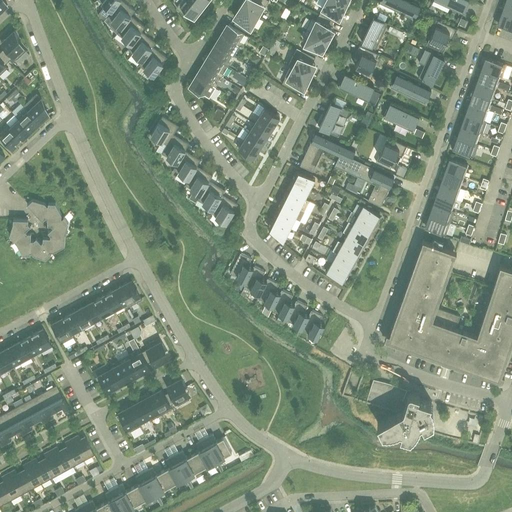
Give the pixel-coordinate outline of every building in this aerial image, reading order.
[(99,0),(112,10),(119,0),(99,0)] [(107,16),(121,27),(131,15),(135,9),(123,0),(119,0),(112,10),(107,16)] [(201,7),(192,0),(182,0),(177,7),(185,14),(187,12),(193,17),(201,7)] [(244,0),(241,5),(259,16),(269,0),(268,0),(244,0)] [(334,0),(326,0),(319,14),(333,21),(336,15),(339,16),(345,5),(334,0)] [(409,0),(380,0),(379,3),(414,19),(421,5),(409,0)] [(434,0),(443,0),(464,10),(465,10),(469,0),(433,0),(434,0)] [(504,8),(503,12),(511,15),(511,2),(507,1),(506,2),(505,2),(503,7),(504,8)] [(237,18),(234,23),(249,33),(259,16),(241,5),(234,16),(237,18)] [(499,24),(511,29),(511,15),(503,12),(501,17),(500,17),(498,22),(499,23),(499,24)] [(319,14),(311,31),(328,39),(333,28),(330,27),(333,21),(319,14)] [(117,33),(132,44),(142,31),(146,26),(131,15),(121,27),(117,33)] [(374,16),(362,42),(376,48),(388,22),(374,16)] [(458,23),(464,25),(467,20),(461,17),(458,23)] [(429,39),(443,45),(447,37),(452,40),(457,28),(438,19),(438,20),(435,19),(430,30),(433,31),(429,39)] [(222,35),(237,44),(238,44),(241,46),(242,43),(240,41),(244,34),(229,24),(222,35)] [(328,39),(311,31),(306,29),(298,46),(316,55),(319,49),(322,51),(328,39)] [(9,60),(12,58),(14,56),(17,58),(26,50),(17,40),(19,38),(14,30),(1,42),(5,47),(1,51),(9,60)] [(128,49),(142,60),(153,46),(156,42),(142,31),(132,44),(128,49)] [(237,44),(222,35),(216,45),(230,54),(234,56),(236,53),(232,51),(237,44)] [(379,53),(359,44),(354,55),(359,58),(355,66),(370,72),(379,53)] [(230,54),(216,45),(210,55),(224,64),(228,66),(230,63),(226,61),(230,54)] [(263,45),(260,51),(266,54),(269,48),(263,45)] [(417,45),(414,51),(420,54),(423,48),(417,45)] [(139,64),(154,75),(168,57),(153,46),(142,60),(139,64)] [(301,50),(293,67),(310,75),(315,64),(312,63),(315,57),(301,50)] [(0,74),(8,67),(5,64),(9,60),(1,51),(0,51),(0,74)] [(418,77),(432,83),(433,83),(445,57),(430,51),(418,77)] [(253,54),(249,60),(255,63),(258,57),(253,54)] [(224,64),(210,55),(204,65),(219,75),(222,77),(224,74),(219,71),(224,64)] [(484,64),(483,69),(502,76),(507,64),(487,57),(486,59),(485,58),(483,64),(484,64)] [(219,75),(204,65),(198,76),(213,85),(216,87),(218,84),(215,82),(219,75)] [(282,83),(298,91),(301,85),(304,87),(310,75),(293,67),(291,66),(282,83)] [(480,75),(479,80),(495,86),(499,75),(502,76),(483,69),(482,70),(481,69),(479,75),(480,75)] [(340,83),(369,97),(374,86),(345,73),(340,83)] [(425,103),(431,89),(397,73),(390,86),(391,87),(393,83),(426,99),(424,102),(425,103)] [(242,74),(238,81),(244,85),(248,78),(242,74)] [(191,86),(204,94),(205,94),(209,97),(211,94),(206,91),(211,84),(213,85),(198,76),(191,86)] [(476,87),(474,92),(491,97),(495,86),(479,80),(478,81),(477,81),(475,86),(476,87)] [(236,84),(232,90),(238,93),(241,88),(236,84)] [(472,98),(470,103),(487,109),(491,97),(474,92),(474,93),(473,92),(471,97),(472,98)] [(11,93),(7,97),(13,104),(18,99),(15,95),(14,96),(11,93)] [(37,101),(28,110),(27,110),(40,123),(42,121),(49,114),(42,107),(45,105),(41,97),(37,101)] [(319,127),(333,134),(345,108),(331,101),(319,127)] [(414,127),(419,116),(390,102),(387,101),(385,106),(387,108),(383,117),(396,123),(397,119),(414,127)] [(468,109),(466,114),(486,121),(487,121),(483,119),(487,109),(470,103),(470,104),(469,103),(467,109),(468,109)] [(16,116),(18,118),(19,118),(31,131),(38,125),(40,123),(27,110),(28,110),(25,107),(16,116)] [(283,125),(268,114),(263,122),(277,132),(283,125)] [(464,121),(462,125),(482,133),(486,121),(466,114),(466,115),(465,115),(463,120),(464,121)] [(151,134),(167,144),(174,133),(179,125),(163,115),(151,134)] [(18,118),(10,126),(22,139),(31,131),(19,118),(18,118)] [(277,132),(263,122),(257,130),(272,140),(277,132)] [(8,123),(7,123),(0,130),(0,133),(13,148),(22,139),(10,126),(8,123)] [(460,132),(458,137),(478,144),(479,143),(475,142),(478,132),(482,133),(462,125),(462,126),(461,126),(459,131),(460,132)] [(415,126),(414,133),(423,137),(425,131),(415,126)] [(272,140),(257,130),(251,138),(266,148),(272,140)] [(315,131),(311,140),(321,144),(320,145),(331,150),(336,141),(315,131)] [(162,152),(177,162),(185,150),(189,143),(174,133),(167,144),(162,152)] [(393,162),(397,154),(402,156),(407,145),(388,136),(379,155),(393,162)] [(474,156),(478,144),(458,137),(457,142),(455,141),(453,147),(455,147),(454,148),(474,156)] [(266,148),(251,138),(245,146),(260,156),(266,148)] [(313,162),(320,145),(321,144),(311,140),(300,165),(313,171),(316,164),(313,162)] [(355,150),(336,141),(331,150),(340,154),(335,165),(337,162),(359,172),(363,162),(352,157),(355,150)] [(260,156),(245,146),(239,153),(254,164),(260,156)] [(173,169),(189,178),(197,165),(201,159),(185,150),(177,162),(173,169)] [(448,165),(447,170),(463,176),(467,164),(451,158),(450,160),(449,159),(447,165),(448,165)] [(363,162),(359,172),(380,182),(377,189),(374,187),(368,199),(381,205),(394,177),(363,162)] [(185,184),(201,194),(210,180),(213,175),(197,165),(189,178),(185,184)] [(400,165),(396,173),(403,176),(407,168),(400,165)] [(298,170),(293,180),(310,189),(315,179),(298,170)] [(444,176),(443,181),(459,187),(463,176),(447,170),(446,171),(445,170),(443,176),(444,176)] [(354,184),(359,186),(361,187),(365,179),(357,176),(354,184)] [(198,199),(213,208),(223,194),(225,189),(210,180),(201,194),(198,199)] [(293,180),(288,190),(305,198),(310,189),(293,180)] [(354,184),(348,181),(346,187),(357,192),(359,186),(354,184)] [(440,188),(439,192),(455,198),(459,187),(443,181),(442,182),(441,182),(439,187),(440,188)] [(288,190),(288,191),(283,200),(300,209),(304,211),(310,200),(305,198),(288,190)] [(436,199),(434,204),(454,211),(455,210),(451,209),(455,198),(439,192),(438,193),(437,193),(435,198),(436,199)] [(211,213),(226,222),(238,203),(223,194),(213,208),(211,213)] [(48,217),(48,204),(47,204),(45,202),(33,198),(27,203),(42,219),(45,217),(48,217)] [(283,200),(283,201),(278,210),(295,218),(300,209),(283,200)] [(53,226),(62,217),(61,217),(62,217),(62,213),(56,202),(48,202),(48,204),(48,217),(47,224),(51,224),(53,226)] [(363,204),(358,214),(375,223),(380,213),(363,204)] [(432,210),(430,215),(450,222),(454,211),(434,204),(434,205),(433,204),(431,210),(432,210)] [(278,210),(278,211),(273,219),(290,228),(295,218),(278,210)] [(370,232),(375,223),(358,214),(353,223),(370,232)] [(446,234),(450,222),(430,215),(429,220),(427,219),(425,225),(427,225),(426,227),(446,234)] [(64,216),(62,217),(53,226),(48,231),(50,234),(50,236),(65,237),(65,233),(69,221),(64,216)] [(299,228),(303,219),(297,216),(293,226),(299,228)] [(28,218),(13,218),(13,222),(10,234),(14,239),(25,229),(30,224),(28,222),(28,218)] [(273,219),(269,228),(284,242),(290,228),(273,219)] [(349,221),(343,231),(347,233),(364,243),(370,232),(353,223),(349,221)] [(25,229),(14,239),(17,242),(23,253),(30,254),(31,251),(31,239),(31,232),(27,232),(25,229)] [(359,251),(364,243),(347,233),(342,242),(359,251)] [(461,235),(460,240),(469,243),(471,238),(461,235)] [(34,239),(31,239),(31,251),(32,251),(34,254),(46,257),(51,253),(49,251),(41,242),(36,236),(34,239)] [(43,240),(41,242),(49,251),(50,250),(54,250),(65,244),(65,237),(50,236),(43,236),(43,240)] [(505,374),(502,373),(511,342),(511,267),(500,264),(496,275),(477,334),(456,326),(460,315),(437,306),(457,251),(423,239),(419,250),(390,333),(387,332),(384,338),(502,381),(505,374)] [(338,240),(333,249),(332,250),(337,252),(353,262),(359,251),(342,242),(338,240)] [(171,250),(167,246),(165,243),(160,247),(166,254),(171,250)] [(230,272),(246,280),(253,266),(248,264),(252,257),(240,252),(230,272)] [(311,262),(314,256),(309,252),(305,259),(311,262)] [(348,271),(353,262),(337,252),(331,262),(348,271)] [(343,280),(348,271),(331,262),(326,271),(343,280)] [(244,285),(259,293),(266,279),(262,277),(265,270),(254,265),(253,266),(246,280),(244,285)] [(257,297),(273,305),(280,291),(276,289),(279,283),(267,277),(266,279),(259,293),(257,297)] [(127,282),(120,286),(130,305),(142,299),(136,288),(132,290),(127,282)] [(114,289),(109,292),(117,308),(124,304),(126,307),(130,305),(120,286),(118,287),(118,286),(114,289)] [(271,308),(287,317),(294,303),(290,300),(293,294),(282,288),(280,291),(273,305),(271,308)] [(109,292),(97,298),(106,314),(117,308),(109,292)] [(97,298),(86,304),(95,320),(106,314),(97,298)] [(287,317),(286,319),(302,327),(309,313),(304,311),(308,305),(296,299),(294,303),(287,317)] [(84,326),(95,320),(86,304),(76,310),(75,310),(84,326)] [(311,309),(309,313),(302,327),(301,329),(318,337),(325,324),(319,321),(323,315),(311,309)] [(72,312),(64,316),(73,332),(84,326),(75,310),(71,312),(72,312)] [(153,314),(143,319),(146,324),(156,319),(153,314)] [(132,318),(135,323),(141,320),(138,315),(132,318)] [(72,332),(73,332),(64,316),(52,323),(63,342),(74,336),(72,332)] [(43,328),(32,334),(40,349),(51,343),(43,328)] [(32,334),(21,340),(30,355),(40,349),(32,334)] [(147,348),(142,351),(148,362),(153,359),(156,364),(167,358),(163,350),(166,349),(159,337),(145,345),(147,348)] [(21,340),(11,345),(19,361),(30,355),(21,340)] [(2,350),(0,351),(9,367),(19,361),(11,345),(2,350)] [(0,371),(9,367),(0,351),(0,350),(0,371)] [(142,351),(131,357),(140,373),(150,367),(148,362),(142,351)] [(118,360),(120,363),(128,379),(140,373),(131,357),(129,354),(118,360)] [(120,363),(110,369),(118,385),(128,379),(120,363)] [(110,369),(99,375),(107,391),(118,385),(110,369)] [(170,391),(169,391),(165,393),(171,404),(176,401),(178,405),(189,398),(183,387),(186,385),(181,377),(167,385),(170,391)] [(419,393),(412,391),(411,391),(410,391),(409,391),(409,392),(408,393),(406,399),(404,398),(407,389),(373,379),(367,400),(390,407),(393,413),(377,421),(379,424),(381,427),(380,427),(382,430),(383,431),(386,431),(389,431),(390,431),(393,430),(393,431),(396,429),(397,430),(400,428),(402,428),(400,433),(403,434),(406,435),(409,436),(411,436),(413,434),(415,431),(416,431),(417,428),(418,429),(419,425),(420,425),(420,422),(422,421),(425,425),(427,424),(430,422),(433,421),(434,420),(434,417),(434,413),(435,413),(433,410),(434,410),(432,406),(433,406),(431,403),(431,401),(432,401),(418,397),(419,393)] [(57,384),(46,390),(57,410),(62,406),(65,411),(70,408),(57,384)] [(162,388),(151,394),(161,414),(172,407),(170,404),(171,404),(165,393),(162,388)] [(46,390),(35,395),(48,420),(54,417),(51,413),(57,410),(46,390)] [(151,394),(140,400),(149,416),(151,419),(161,414),(151,394)] [(35,395),(25,401),(36,421),(41,418),(44,422),(48,420),(35,395)] [(140,400),(130,406),(139,421),(149,416),(140,400)] [(25,401),(14,407),(27,431),(32,428),(30,424),(36,421),(25,401)] [(119,412),(129,431),(141,425),(139,421),(130,406),(119,412)] [(14,407),(4,413),(15,433),(20,429),(23,434),(27,431),(14,407)] [(4,413),(0,414),(0,430),(6,443),(11,440),(9,436),(15,433),(4,413)] [(169,428),(170,429),(172,433),(178,430),(175,424),(169,428)] [(204,438),(216,460),(232,451),(223,436),(217,440),(213,433),(204,438)] [(78,434),(72,437),(84,460),(95,454),(85,435),(80,438),(78,434)] [(67,445),(63,447),(73,465),(84,460),(72,437),(65,441),(67,445)] [(216,460),(204,438),(196,443),(199,449),(193,453),(201,468),(216,460)] [(57,445),(51,449),(63,471),(73,465),(63,447),(59,449),(57,445)] [(46,456),(42,458),(52,477),(63,471),(51,449),(44,453),(46,456)] [(201,468),(193,453),(186,457),(183,450),(174,455),(186,476),(201,468)] [(186,476),(174,455),(166,459),(169,466),(163,470),(171,485),(186,476)] [(36,457),(30,460),(42,483),(52,477),(42,458),(38,461),(36,457)] [(25,468),(21,470),(31,488),(42,483),(30,460),(23,464),(25,468)] [(171,485),(163,470),(156,473),(153,466),(144,471),(156,493),(171,485)] [(15,468),(9,472),(21,494),(31,488),(21,470),(17,472),(15,468)] [(156,493),(144,471),(135,476),(139,483),(133,486),(141,501),(156,493)] [(4,479),(0,481),(10,500),(21,494),(9,472),(2,476),(4,479)] [(0,505),(10,500),(0,481),(0,505)] [(141,501),(133,486),(126,490),(122,483),(114,488),(126,509),(141,501)] [(121,511),(126,509),(114,488),(105,492),(109,499),(103,503),(107,511),(121,511)] [(107,511),(103,503),(96,506),(92,500),(84,504),(88,511),(107,511)]
